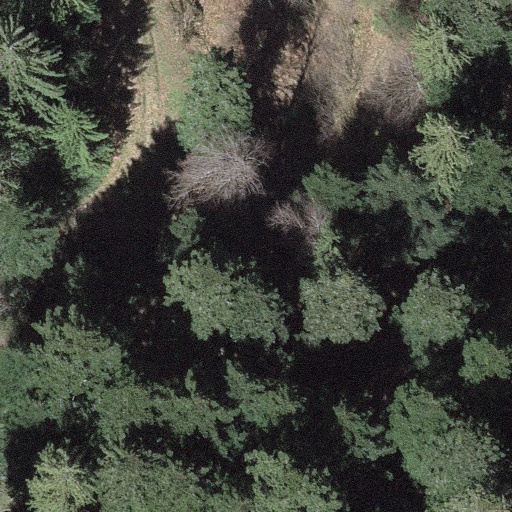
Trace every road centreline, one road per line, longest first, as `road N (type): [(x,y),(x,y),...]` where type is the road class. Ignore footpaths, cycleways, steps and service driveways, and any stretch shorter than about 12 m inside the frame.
road 1 (track): [(0,238),(113,196),(151,150),(154,90),(133,0)]
road 2 (track): [(91,511),(63,418),(0,306)]
